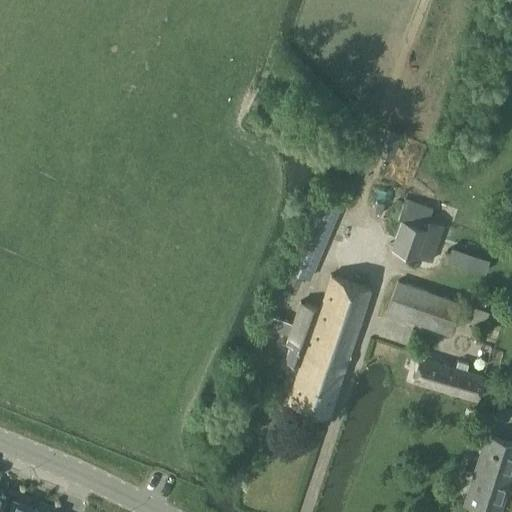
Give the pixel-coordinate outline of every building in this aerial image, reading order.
[(287,268),(295,271),(290,283),(298,286),(303,274),(310,277),(340,204),(318,194),(287,268)] [(392,247),(430,259),(442,224),(428,219),(432,207),(404,198),(398,217),(402,218),(392,247)] [(483,272),(488,257),(453,246),(448,261),(483,272)] [(286,342),(291,344),(286,359),(300,364),(288,399),(327,413),(371,288),(332,274),(320,307),(301,301),(294,322),(263,310),(258,321),(289,333),(286,342)] [(388,311),(448,332),(459,302),(399,281),(388,311)] [(467,305),(461,321),(484,329),(490,313),(467,305)] [(419,355),(412,379),(477,399),(484,375),(467,369),(469,363),(458,359),(456,366),(419,355)] [(464,503),(492,511),(497,511),(511,467),(511,442),(486,434),(464,503)] [(45,511),(13,498),(7,511),(45,511)]
